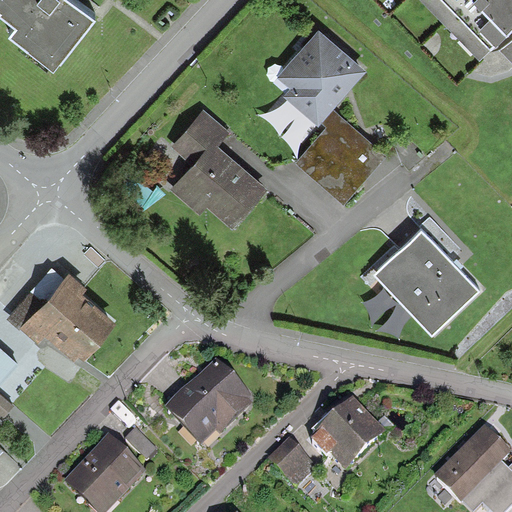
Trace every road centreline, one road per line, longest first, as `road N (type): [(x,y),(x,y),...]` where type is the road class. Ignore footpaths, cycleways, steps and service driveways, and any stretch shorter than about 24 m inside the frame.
road 1 (residential): [(203,318),(9,511)]
road 2 (residential): [(218,0),(29,195)]
road 3 (unknown): [(203,318),(410,173)]
road 4 (residential): [(346,362),(192,511)]
road 5 (residential): [(29,195),(203,318)]
road 6 (residential): [(346,362),(511,402)]
road 7 (residential): [(203,318),(346,362)]
